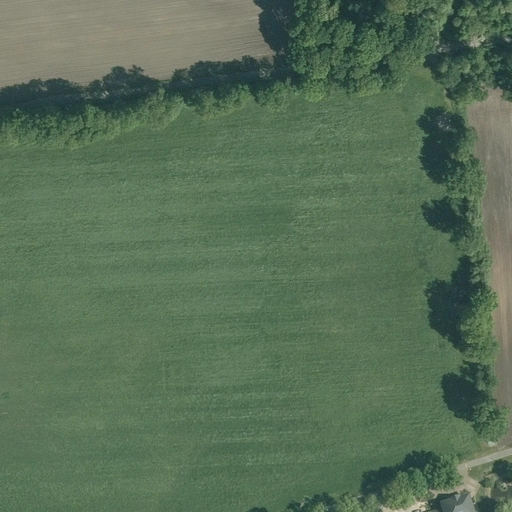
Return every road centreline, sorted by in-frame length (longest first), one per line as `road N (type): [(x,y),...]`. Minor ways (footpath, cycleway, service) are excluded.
road 1 (unclassified): [(0,111),(511,38)]
road 2 (unclassified): [(511,452),(325,511)]
